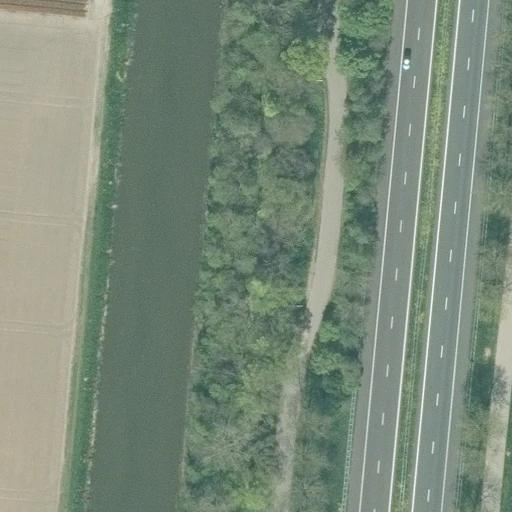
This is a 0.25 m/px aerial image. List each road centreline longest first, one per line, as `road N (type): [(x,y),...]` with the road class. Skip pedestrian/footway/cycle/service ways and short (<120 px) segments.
road 1 (unclassified): [(275,511),(289,376),(327,296),(339,94),(330,0)]
road 2 (motorway): [(427,511),(475,0)]
road 3 (motorway): [(422,0),(374,511)]
road 4 (unclassified): [(492,511),(511,296)]
